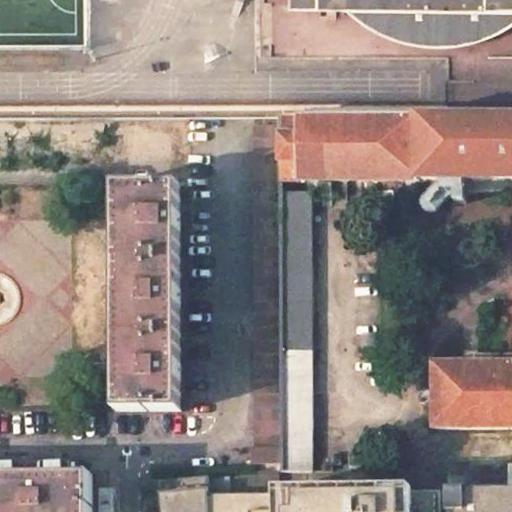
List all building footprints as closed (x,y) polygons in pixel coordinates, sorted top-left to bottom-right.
[(511,0),(290,0),(290,11),(392,12),(392,35),(392,36),(400,38),(407,40),(419,43),(426,44),(429,44),(429,40),(448,40),(447,44),(455,44),(470,41),(478,39),(485,36),(490,34),(498,30),(505,25),(510,21),(511,19),(511,18),(511,0)] [(511,115),(280,117),(281,126),(281,181),(347,181),(361,181),(380,181),(404,181),(511,180),(511,115)] [(281,126),(254,126),(255,448),(252,449),(252,464),(282,464),(281,193),(281,181),(281,126)] [(180,186),(122,186),(123,412),(181,411),(181,336),(181,246),(180,186)] [(311,194),(281,193),(282,464),(282,471),(312,472),(312,465),(311,194)] [(511,364),(460,365),(439,365),(435,430),(511,428),(511,364)] [(92,511),(92,476),(0,477),(0,511),(92,511)] [(383,494),(231,495),(230,477),(210,478),(210,511),(413,511),(414,494),(403,493),(383,494)] [(210,511),(210,478),(160,483),(163,511),(210,511)] [(511,511),(511,489),(449,488),(449,494),(449,511),(511,511)] [(414,494),(413,511),(449,511),(449,494),(442,494),(429,494),(417,494),(414,494)]
